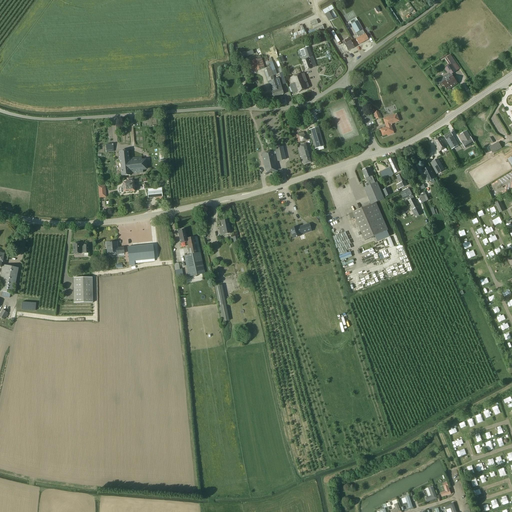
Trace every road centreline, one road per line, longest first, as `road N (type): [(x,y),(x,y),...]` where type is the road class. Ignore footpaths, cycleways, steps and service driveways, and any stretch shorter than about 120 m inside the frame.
road 1 (unclassified): [(0,213),(60,225),(139,218),(263,193),(359,159)]
road 2 (unclassified): [(344,79),(305,103),(273,109),(55,119),(0,110)]
road 3 (unclassified): [(385,151),(511,74)]
road 4 (unclassified): [(344,79),(439,0)]
